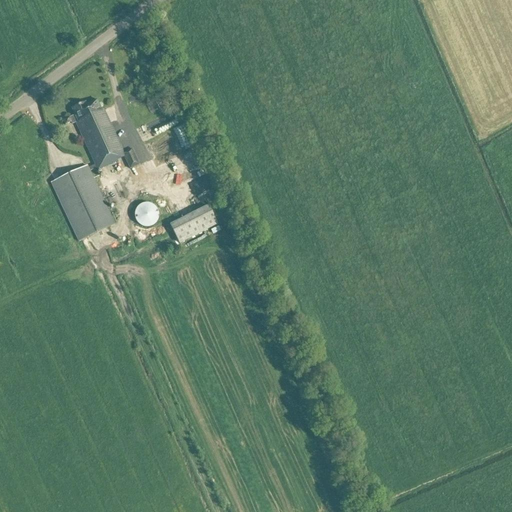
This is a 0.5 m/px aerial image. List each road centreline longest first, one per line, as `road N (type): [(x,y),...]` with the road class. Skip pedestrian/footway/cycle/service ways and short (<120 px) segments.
road 1 (unclassified): [(0,119),(154,0)]
road 2 (unknown): [(94,46),(145,176)]
